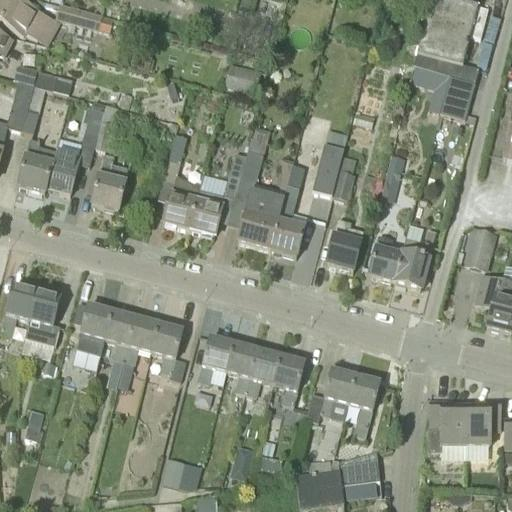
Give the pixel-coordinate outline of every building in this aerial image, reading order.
[(47,23),(3,0),(0,0),(0,30),(23,43),(25,39),(36,44),(35,45),(37,46),(37,44),(47,25),(48,24),(47,23)] [(247,17),(251,0),(241,0),(238,14),(247,17)] [(450,80),(475,87),(478,75),(462,71),(477,12),(444,3),(445,0),(431,0),(432,0),(414,71),(450,80)] [(97,36),(101,22),(60,11),(56,25),(97,36)] [(469,42),(480,45),(487,15),(477,13),(476,15),(469,42)] [(0,60),(3,63),(11,48),(0,41),(0,60)] [(152,62),(130,57),(127,72),(148,77),(152,62)] [(32,91),(44,94),(51,96),(55,81),(16,71),(12,86),(16,87),(32,91)] [(260,78),(240,73),(239,75),(234,95),(254,101),(260,78)] [(448,122),(465,127),(467,121),(475,87),(450,80),(439,120),(448,122)] [(32,91),(16,87),(4,132),(7,133),(21,137),(32,91)] [(176,103),(172,89),(166,91),(170,105),(176,103)] [(44,94),(32,91),(21,137),(32,140),(44,94)] [(100,131),(105,111),(93,108),(91,115),(86,113),(82,127),(100,131)] [(96,143),(94,153),(106,156),(117,114),(105,111),(100,131),(96,143)] [(511,114),(501,165),(511,167),(511,114)] [(465,127),(474,129),(476,123),(467,121),(465,127)] [(235,159),(223,202),(235,205),(241,183),(255,187),(268,137),(253,133),(246,162),(235,159)] [(53,166),(45,195),(70,201),(78,169),(89,172),(94,153),(96,143),(84,140),(78,160),(56,155),(53,166)] [(175,187),(181,166),(187,144),(175,140),(172,150),(169,163),(164,184),(175,187)] [(45,195),(53,166),(36,162),(40,148),(29,145),(17,193),(44,200),(45,195)] [(324,151),(312,197),(332,202),(343,160),(344,156),(324,151)] [(117,218),(129,173),(113,169),(114,163),(103,160),(90,211),(117,218)] [(356,164),(343,160),(332,202),(348,206),(350,199),(357,201),(362,182),(352,180),(356,164)] [(383,194),(396,197),(404,164),(391,161),(383,194)] [(290,174),(292,167),(281,164),(279,165),(282,182),(275,204),(250,197),(245,217),(237,248),(268,257),(290,174)] [(268,257),(296,264),(306,224),(292,220),(303,177),(290,174),(268,257)] [(199,196),(197,204),(188,236),(213,243),(222,210),(221,210),(223,202),(199,196)] [(188,236),(197,204),(171,197),(163,230),(188,236)] [(352,278),(362,239),(345,235),(347,229),(336,226),(325,272),(352,278)] [(486,278),(496,240),(474,234),(464,272),(486,278)] [(401,261),(393,288),(393,289),(420,296),(428,266),(432,250),(405,244),(401,261)] [(393,288),(401,261),(387,257),(389,248),(379,246),(377,256),(375,255),(368,282),(393,288)] [(510,341),(511,334),(511,290),(482,283),(475,310),(491,314),(485,334),(510,341)] [(15,323),(29,327),(36,298),(12,292),(0,336),(11,338),(15,323)] [(36,298),(29,327),(30,327),(25,344),(55,353),(60,333),(53,331),(60,304),(36,298)] [(101,360),(104,346),(112,318),(87,311),(76,353),(101,360)] [(112,318),(104,346),(117,350),(106,391),(115,394),(122,368),(123,368),(135,324),(112,318)] [(135,324),(123,368),(117,392),(126,394),(132,370),(136,355),(150,358),(158,330),(135,324)] [(158,330),(150,358),(164,362),(160,377),(170,380),(169,384),(179,387),(184,366),(175,363),(182,336),(158,330)] [(213,375),(226,378),(233,350),(209,344),(202,371),(198,387),(209,390),(213,375)] [(233,350),(226,378),(239,382),(235,397),(245,400),(256,356),(233,350)] [(256,356),(245,400),(254,402),(259,386),(272,390),(279,362),(256,356)] [(279,362),(272,390),(285,394),(281,409),(292,412),(304,369),(279,362)] [(52,381),(54,371),(44,368),(42,379),(52,381)] [(335,407),(348,410),(355,383),(330,376),(323,404),(311,401),(305,426),(317,429),(319,420),(330,423),(335,407)] [(355,383),(348,410),(362,414),(354,442),(364,444),(379,389),(355,383)] [(441,452),(464,452),(464,414),(451,414),(451,407),(428,408),(428,435),(426,435),(426,459),(441,459),(441,452)] [(478,414),(464,414),(464,452),(487,452),(487,436),(499,436),(499,407),(478,407),(478,414)] [(511,424),(503,425),(503,455),(511,455),(511,424)] [(38,434),(26,431),(23,443),(35,446),(38,434)] [(5,451),(15,451),(15,437),(5,437),(5,451)] [(511,457),(501,458),(501,468),(511,468),(511,457)] [(338,476),(340,491),(379,487),(377,468),(377,458),(338,467),(338,472),(338,476)] [(277,477),(279,466),(255,462),(253,477),(268,480),(268,476),(277,477)] [(183,469),(168,465),(161,488),(177,492),(183,469)] [(330,473),(330,477),(338,476),(338,472),(338,467),(332,465),(330,473)] [(244,486),(248,471),(240,469),(231,475),(229,482),(244,486)] [(331,511),(342,511),(340,491),(338,476),(330,477),(308,479),(296,480),(298,511),(331,511)] [(453,508),(457,508),(458,498),(447,497),(447,502),(453,508)] [(469,499),(458,498),(457,508),(461,509),(469,503),(469,499)]
